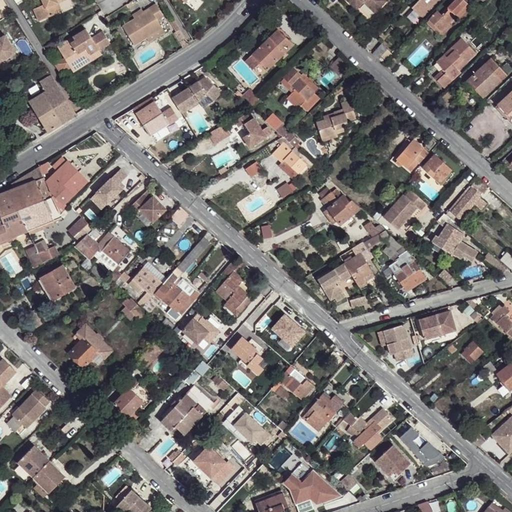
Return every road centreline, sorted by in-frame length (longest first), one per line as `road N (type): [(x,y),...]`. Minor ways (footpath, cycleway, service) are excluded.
road 1 (residential): [(97,116),(336,336)]
road 2 (residential): [(511,189),(300,0)]
road 3 (residential): [(200,511),(0,327)]
road 4 (residential): [(336,336),(487,468)]
road 5 (residential): [(97,116),(195,54),(255,0)]
road 6 (residential): [(511,283),(336,336)]
road 7 (residential): [(487,468),(358,511)]
